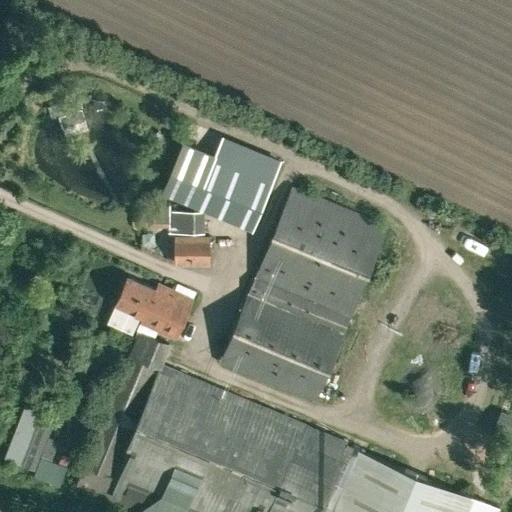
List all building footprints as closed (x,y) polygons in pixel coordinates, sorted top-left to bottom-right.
[(273,177),(213,153),(194,201),(253,226),(273,177)] [(315,401),(389,223),(292,183),(219,361),(315,401)] [(168,231),(205,232),(204,209),(169,209),(168,231)] [(209,262),(209,234),(176,234),(176,262),(209,262)] [(133,332),(141,314),(144,315),(142,321),(175,336),(193,297),(159,282),(156,287),(128,275),(116,303),(108,321),(133,332)] [(131,352),(77,482),(135,507),(133,511),(494,511),(498,505),(472,495),(359,447),(131,352)] [(60,438),(50,435),(58,410),(43,405),(23,467),(36,471),(41,456),(53,460),(60,438)]
